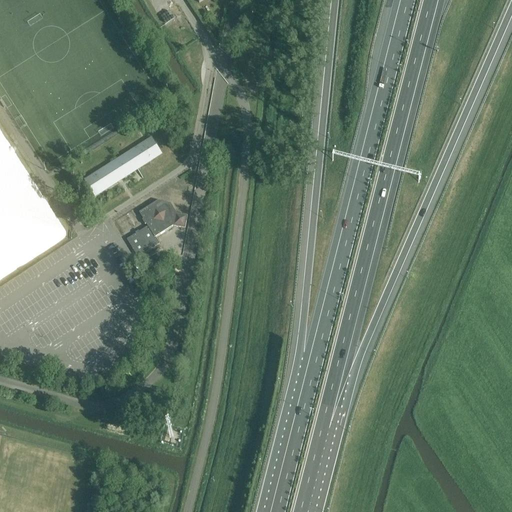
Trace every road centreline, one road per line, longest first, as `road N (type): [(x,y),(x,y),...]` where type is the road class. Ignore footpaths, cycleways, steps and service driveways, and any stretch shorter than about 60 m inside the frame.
road 1 (motorway): [(341,367),(364,342),(511,9)]
road 2 (motorway): [(341,367),(432,0)]
road 3 (motorway): [(408,0),(316,358)]
road 4 (motorway): [(332,0),(303,326),(316,358)]
road 5 (motorway): [(316,358),(278,511)]
road 6 (motorway): [(304,511),(341,367)]
